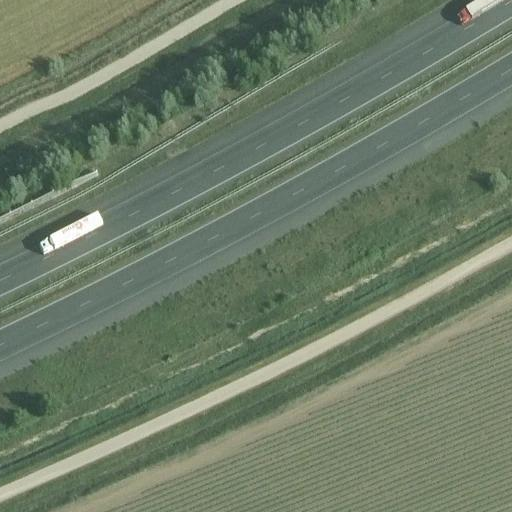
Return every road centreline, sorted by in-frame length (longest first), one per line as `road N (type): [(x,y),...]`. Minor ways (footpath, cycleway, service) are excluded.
road 1 (motorway): [(511,4),(219,173),(0,282)]
road 2 (motorway): [(0,347),(245,226),(511,73)]
road 3 (unclassified): [(0,496),(269,372),(511,244)]
road 4 (unclassified): [(236,0),(0,128)]
